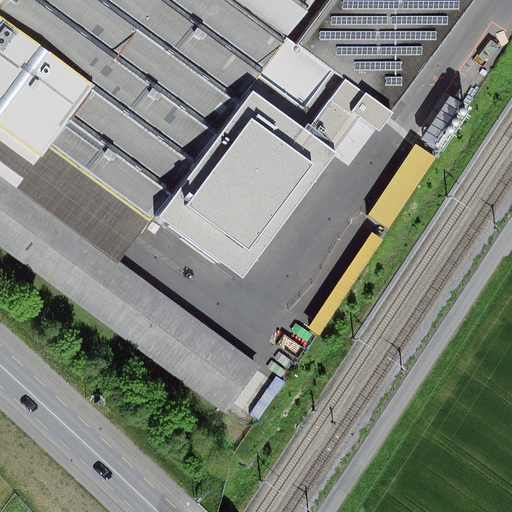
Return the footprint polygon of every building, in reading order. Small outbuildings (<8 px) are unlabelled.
[(0,0),(0,107),(152,219),(243,284),(337,155),(354,167),(475,0),(0,0)] [(152,219),(0,107),(0,173),(120,262),(133,245),(152,219)] [(404,133),(358,205),(391,225),(436,153),(404,133)] [(0,173),(0,240),(228,410),(260,367),(120,262),(0,173)] [(326,288),(309,326),(330,335),(376,230),(341,214),(331,237),(338,240),(318,284),(326,288)]
